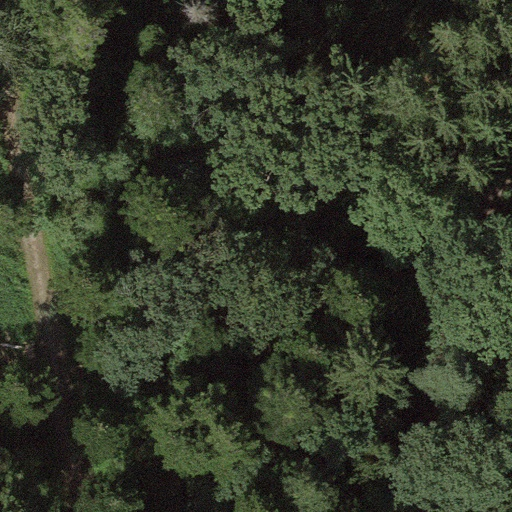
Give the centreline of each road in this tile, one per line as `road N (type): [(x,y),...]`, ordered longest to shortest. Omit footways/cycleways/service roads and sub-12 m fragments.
road 1 (track): [(0,53),(70,511)]
road 2 (track): [(511,195),(445,274),(363,511)]
